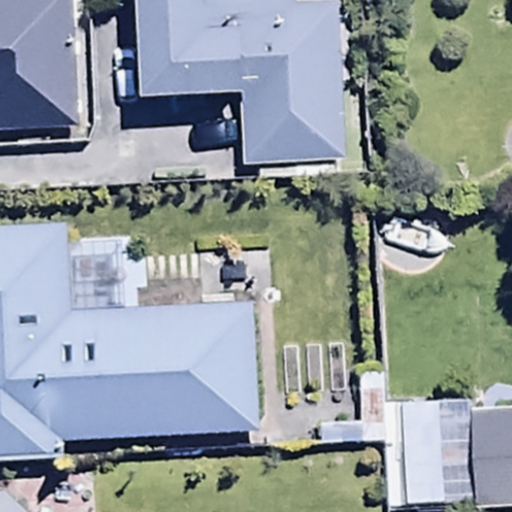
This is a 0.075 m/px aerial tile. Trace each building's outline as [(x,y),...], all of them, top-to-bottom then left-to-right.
[(138,0),(141,109),(245,106),(247,175),(261,175),(261,186),(347,183),(342,11),(296,12),(295,0),(138,0)] [(127,252),(70,253),(69,234),(0,237),(0,469),(63,466),(62,448),(261,439),(255,313),(130,319),(127,252)] [(267,256),(195,258),(196,303),(269,301),(267,256)] [(511,511),(511,414),(470,416),(471,511),(511,511)] [(429,511),(429,447),(383,448),(383,511),(429,511)] [(0,503),(0,511),(18,511),(11,504),(0,503)]
